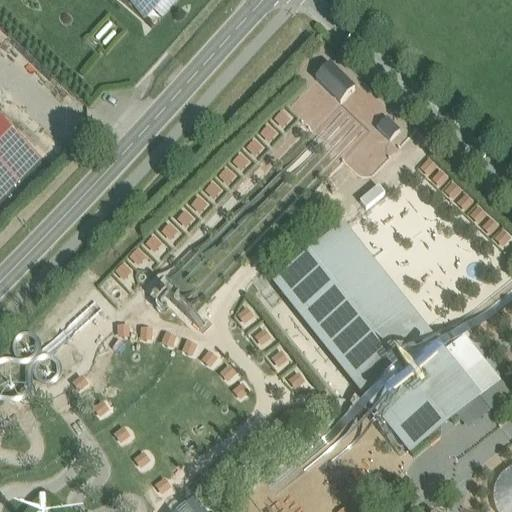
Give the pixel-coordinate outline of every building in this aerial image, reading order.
[(122,0),(143,18),(159,0),(122,0)] [(320,77),(293,103),(310,122),(329,104),(325,100),(334,92),(320,77)] [(0,121),(0,204),(41,164),(0,121)] [(427,162),(417,174),(470,214),(479,202),(427,162)] [(482,206),(471,214),(498,249),(509,241),(482,206)] [(348,230),(345,227),(273,284),(355,387),(410,456),(458,418),(482,399),(446,354),(427,329),(348,230)] [(511,395),(466,339),(446,354),(482,399),(458,418),(468,432),(511,396),(511,395)] [(317,511),(316,487),(273,489),(274,504),(258,505),(258,511),(317,511)] [(203,511),(196,502),(183,511),(203,511)]
